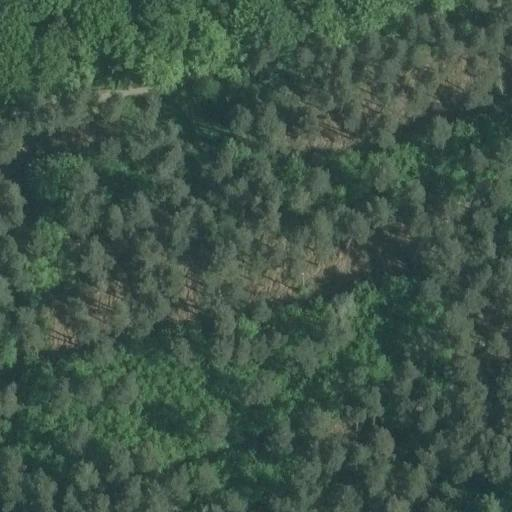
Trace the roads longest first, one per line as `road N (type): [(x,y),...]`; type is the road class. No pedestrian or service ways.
road 1 (unknown): [(347,0),(0,78)]
road 2 (track): [(145,0),(0,35)]
